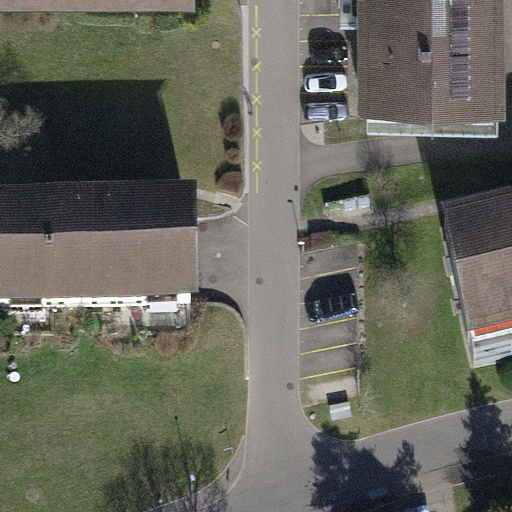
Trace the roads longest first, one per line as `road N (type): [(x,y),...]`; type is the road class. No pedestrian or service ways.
road 1 (residential): [(274,0),(283,498)]
road 2 (unclassified): [(283,498),(511,441)]
